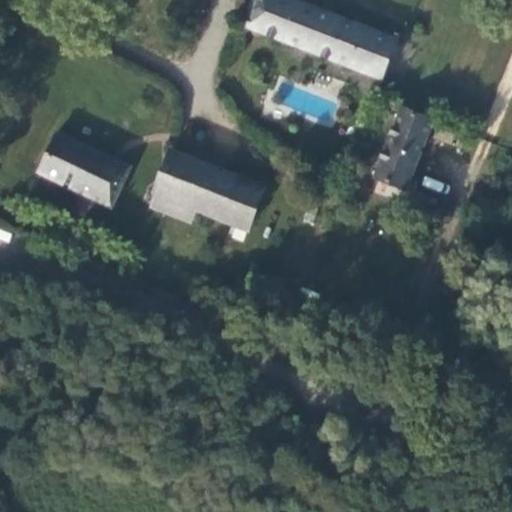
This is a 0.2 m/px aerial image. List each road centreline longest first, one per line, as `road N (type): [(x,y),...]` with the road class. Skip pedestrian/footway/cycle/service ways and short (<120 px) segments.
road 1 (track): [(0,257),(50,264),(117,288),(377,420)]
road 2 (track): [(377,420),(511,85)]
road 3 (track): [(377,420),(511,484)]
